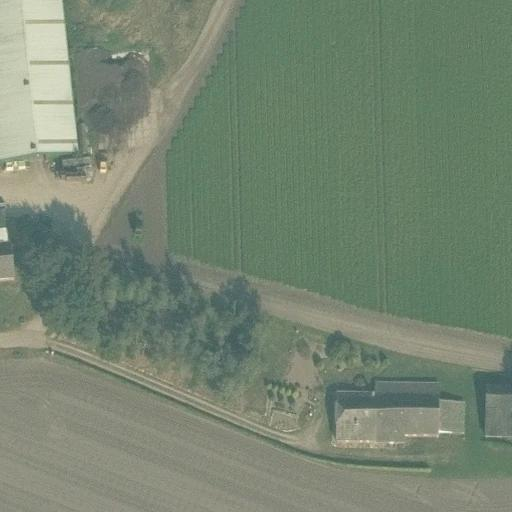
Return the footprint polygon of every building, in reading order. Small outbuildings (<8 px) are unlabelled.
[(43,0),(0,4),(0,165),(77,158),(60,0),(43,0)] [(77,129),(80,158),(88,157),(85,128),(77,129)] [(89,158),(61,162),(62,170),(90,167),(89,158)] [(0,282),(13,281),(9,249),(0,249),(0,282)] [(336,444),(405,446),(405,439),(439,439),(439,436),(465,436),(465,405),(440,404),(440,386),(376,384),(375,397),(337,396),(336,444)] [(511,388),(484,390),(484,405),(506,404),(506,415),(511,414),(511,388)]
